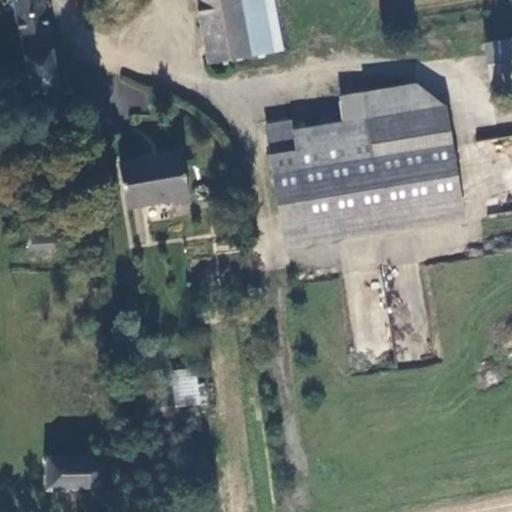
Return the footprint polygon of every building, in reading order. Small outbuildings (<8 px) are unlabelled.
[(29,87),(30,93),(59,89),(40,0),(11,0),(23,57),(29,87)] [(188,0),(203,64),(281,47),(270,0),(188,0)] [(309,0),(317,33),(344,27),(338,0),(309,0)] [(489,80),(511,75),(511,33),(482,40),(489,80)] [(0,92),(29,87),(23,57),(0,61),(0,92)] [(283,235),(459,201),(441,103),(411,82),(336,97),(341,122),(291,131),(288,121),(263,126),(283,235)] [(0,126),(23,123),(20,105),(0,108),(0,126)] [(117,162),(129,211),(193,196),(181,146),(117,162)] [(34,229),(34,251),(34,255),(70,254),(69,224),(33,226),(34,229)] [(22,252),(34,251),(34,229),(21,229),(22,252)] [(196,372),(172,377),(178,413),(210,407),(207,387),(197,387),(196,372)] [(105,460),(96,455),(51,454),(50,486),(95,487),(107,476),(105,460)]
